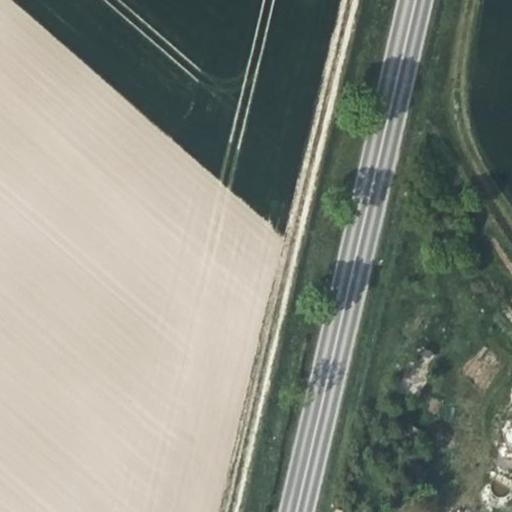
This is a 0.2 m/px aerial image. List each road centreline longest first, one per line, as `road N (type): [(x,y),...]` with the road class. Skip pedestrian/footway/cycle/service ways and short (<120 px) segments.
road 1 (secondary): [(301,511),(416,0)]
road 2 (track): [(236,511),(350,0)]
road 3 (track): [(472,0),(458,62),(461,118),(511,211)]
